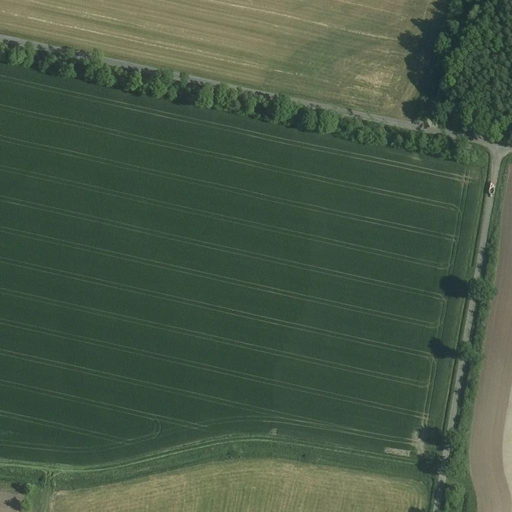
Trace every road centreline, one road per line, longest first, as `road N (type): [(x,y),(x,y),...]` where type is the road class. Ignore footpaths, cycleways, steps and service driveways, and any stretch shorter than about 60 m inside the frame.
road 1 (unclassified): [(501,142),(0,38)]
road 2 (unclassified): [(501,142),(433,511)]
road 3 (track): [(436,129),(482,0)]
